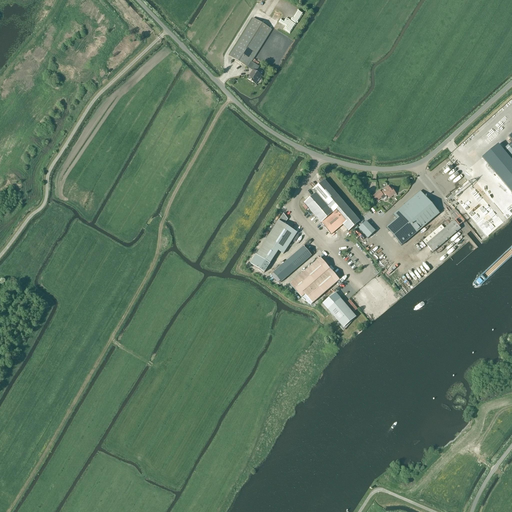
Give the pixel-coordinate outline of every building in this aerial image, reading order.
[(251,62),(272,30),(253,18),(229,56),(248,68),(252,70),(251,73),(251,74),(247,79),(250,81),(251,82),(255,84),(259,79),(261,76),(256,72),(259,67),(251,62)] [(511,139),(511,142),(494,157),(511,177),(511,133),(509,136),(511,139)] [(304,203),(316,217),(339,197),(324,180),(312,190),(315,194),(304,203)] [(392,190),(392,191),(388,186),(382,192),(381,193),(379,191),(372,197),(376,201),(384,194),(386,197),(387,196),(389,199),(396,194),(392,190)] [(386,228),(399,243),(414,230),(416,233),(439,213),(420,191),(393,214),(397,219),(386,228)] [(316,217),(321,223),(336,210),(341,216),(349,209),(339,197),(316,217)] [(349,209),(341,216),(346,222),(342,225),(348,232),(356,225),(360,222),(349,209)] [(321,223),(331,235),(342,225),(346,222),(341,216),(336,210),(321,223)] [(297,233),(284,225),(287,219),(288,219),(283,214),(278,221),(250,264),(264,273),(278,251),(283,254),(297,233)] [(366,236),(369,233),(372,236),(376,232),(366,221),(358,228),(366,236)] [(426,244),(433,252),(460,229),(454,221),(426,244)] [(311,256),(303,247),(277,270),(273,273),(281,282),(285,279),(311,256)] [(301,298),(305,295),(312,304),(339,280),(320,258),(289,285),(301,298)] [(341,325),(342,323),(345,326),(355,317),(340,299),(328,309),(341,325)]
